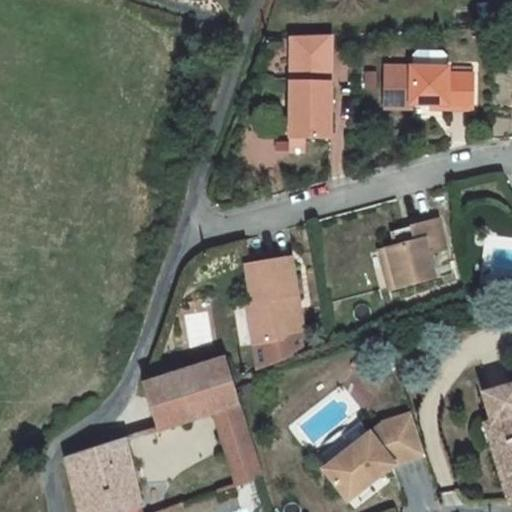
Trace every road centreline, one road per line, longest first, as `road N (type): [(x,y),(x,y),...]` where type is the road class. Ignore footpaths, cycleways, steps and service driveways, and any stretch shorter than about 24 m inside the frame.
road 1 (residential): [(180,230),(461,162),(511,158)]
road 2 (residential): [(52,511),(46,471),(63,442),(120,387),(180,230)]
road 3 (residential): [(180,230),(252,0)]
